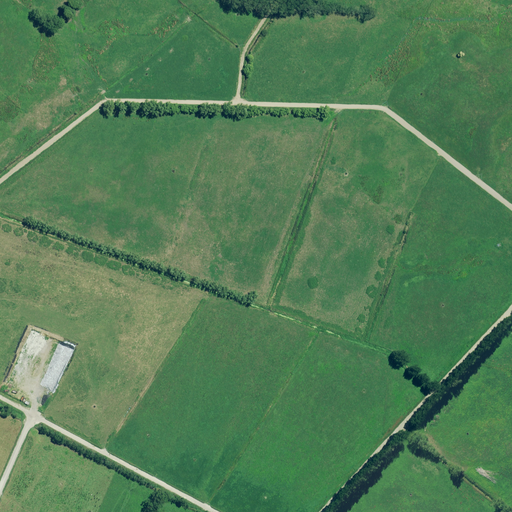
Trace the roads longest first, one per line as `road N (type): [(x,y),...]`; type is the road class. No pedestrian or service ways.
road 1 (track): [(511,207),(385,109),(236,101),(107,100),(0,181)]
road 2 (track): [(511,307),(320,511)]
road 3 (track): [(0,400),(213,511)]
